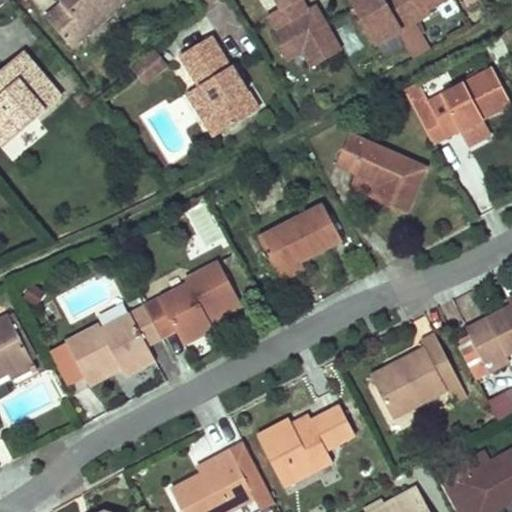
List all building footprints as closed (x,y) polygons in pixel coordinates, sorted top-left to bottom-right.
[(61,0),(63,2),(46,16),(71,47),(128,0),(61,0)] [(278,0),(283,8),(270,16),(278,30),(273,33),(281,46),(296,37),(302,47),(313,67),(342,51),(326,23),(322,26),(312,9),(308,11),(302,0),(278,0)] [(367,0),(354,8),(374,43),(429,12),(427,8),(441,0),(367,0)] [(211,32),(182,49),(201,82),(216,108),(205,115),(216,133),(259,108),(232,63),(230,65),(211,32)] [(296,37),(281,46),(287,56),(302,47),(296,37)] [(155,49),(134,67),(145,80),(166,62),(155,49)] [(22,52),(0,70),(0,99),(4,104),(40,73),(22,52)] [(407,94),(434,144),(460,129),(461,131),(484,119),(511,103),(511,102),(494,68),(430,102),(421,86),(407,94)] [(0,99),(0,140),(5,146),(61,98),(40,73),(4,104),(0,99)] [(216,108),(201,82),(190,88),(205,115),(216,108)] [(484,119),(461,131),(464,136),(477,128),(486,124),(484,119)] [(408,213),(427,168),(351,133),(337,164),(383,185),(376,200),(408,213)] [(302,261),(343,240),(324,204),(259,238),(278,274),(302,261)] [(306,268),(302,261),(278,274),(281,281),(295,274),(306,268)] [(146,306),(163,337),(176,330),(184,344),(204,334),(215,328),(211,322),(208,316),(240,299),(220,262),(186,279),(188,284),(146,306)] [(240,299),(208,316),(211,322),(243,305),(240,299)] [(511,352),(511,305),(467,329),(490,372),(511,362),(507,355),(511,352)] [(67,342),(87,381),(119,363),(121,369),(125,375),(139,368),(156,359),(148,345),(163,337),(146,306),(103,328),(101,324),(67,342)] [(33,361),(9,315),(0,320),(0,377),(11,372),(33,361)] [(468,395),(439,341),(436,335),(422,342),(425,348),(406,358),(395,364),(400,375),(377,387),(393,418),(447,391),(454,402),(468,395)] [(33,361),(11,372),(13,378),(36,366),(33,361)] [(119,363),(87,381),(90,386),(121,369),(119,363)] [(395,364),(372,376),(377,387),(400,375),(395,364)] [(511,408),(504,394),(491,401),(501,419),(511,413),(511,408)] [(258,436),(282,482),(296,474),(299,480),(317,470),(313,463),(329,454),(327,449),(325,445),(337,439),(340,443),(356,435),(341,406),(312,420),(295,430),(293,425),(290,419),(276,426),(258,436)] [(310,416),(293,425),(295,430),(312,420),(310,416)] [(325,445),(327,449),(340,443),(337,439),(325,445)] [(258,469),(244,476),(231,450),(217,457),(220,464),(202,474),(172,490),(183,511),(228,511),(256,498),(262,511),(276,504),(258,469)] [(439,478),(457,511),(482,511),(496,504),(498,509),(511,501),(511,450),(492,462),(459,480),(453,470),(439,478)] [(453,470),(459,480),(492,462),(486,451),(453,470)] [(317,470),(334,462),(329,454),(313,463),(317,470)] [(206,463),(198,467),(202,474),(220,464),(217,457),(206,463)] [(282,482),(285,487),(299,480),(296,474),(282,482)] [(416,489),(373,511),(382,511),(402,501),(408,511),(421,511),(417,509),(416,489)] [(408,511),(402,501),(382,511),(408,511)]
